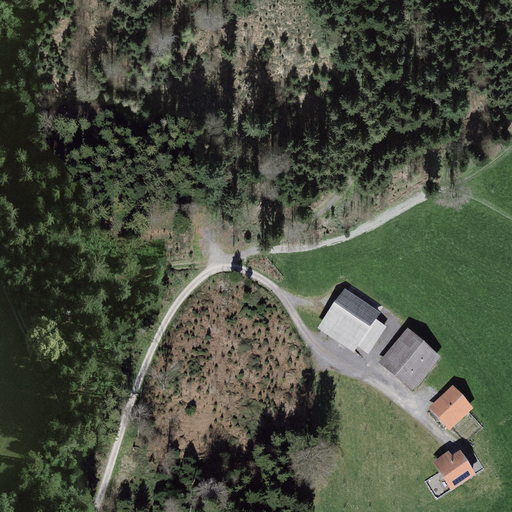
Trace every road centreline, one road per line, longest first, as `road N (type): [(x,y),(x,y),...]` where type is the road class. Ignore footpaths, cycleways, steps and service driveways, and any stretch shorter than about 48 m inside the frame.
road 1 (track): [(218,264),(312,219),(378,144),(402,81),(403,0)]
road 2 (track): [(218,264),(263,279),(285,298),(320,356),(390,392),(448,444)]
road 3 (track): [(95,511),(159,334),(177,302),(218,264)]
road 4 (track): [(86,511),(77,444),(0,272)]
road 5 (track): [(29,337),(157,270),(218,264)]
